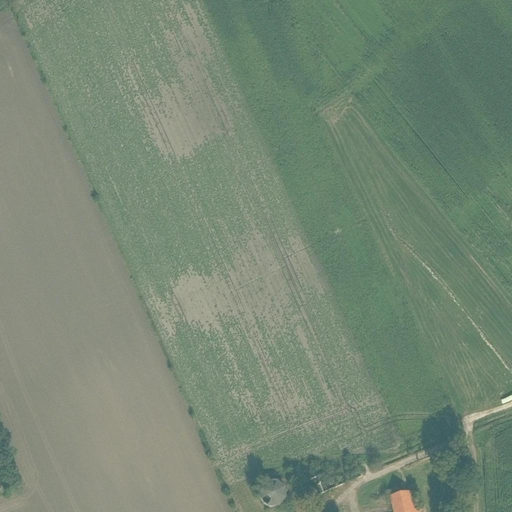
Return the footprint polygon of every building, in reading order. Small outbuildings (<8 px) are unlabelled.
[(354,462),(312,480),(319,495),(361,477),(354,462)] [(298,467),(290,470),(295,483),(304,479),(298,467)] [(319,495),(312,480),(298,487),(304,501),(319,495)] [(258,491),(259,502),(267,509),(277,508),(285,499),(284,489),(275,482),(265,483),(258,491)] [(389,497),(392,511),(419,511),(424,510),(423,507),(419,508),(415,491),(389,497)]
